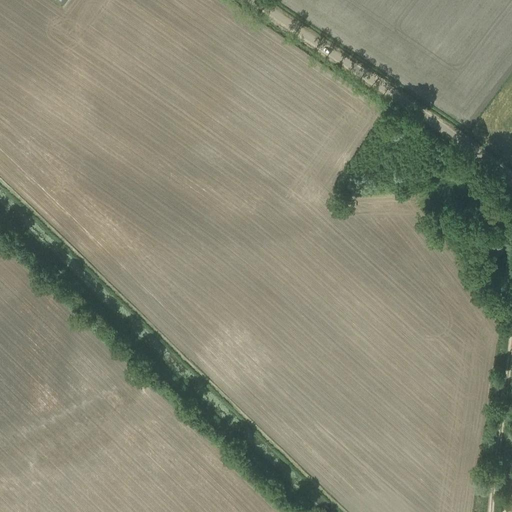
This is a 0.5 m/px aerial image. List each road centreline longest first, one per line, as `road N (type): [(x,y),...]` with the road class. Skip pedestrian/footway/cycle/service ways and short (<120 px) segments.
road 1 (unclassified): [(511,183),(248,0)]
road 2 (track): [(511,331),(486,511)]
